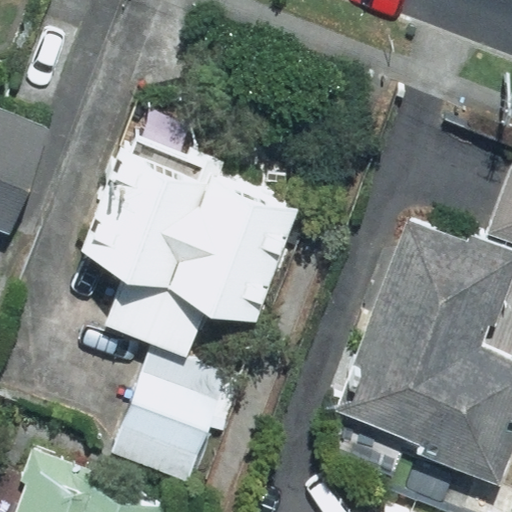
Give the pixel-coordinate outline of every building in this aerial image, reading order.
[(48,119),(0,100),(0,222),(7,225),(48,119)] [(246,309),(286,197),(206,169),(211,156),(124,125),(82,244),(120,258),(99,316),(177,343),(195,291),(246,309)] [(511,147),(482,224),(511,235),(511,147)] [(464,230),(401,207),(330,398),(415,429),(411,439),(496,471),(511,428),(511,397),(510,397),(511,391),(511,346),(477,334),(485,314),(491,317),(511,262),(511,242),(465,225),(464,230)] [(228,374),(151,343),(111,446),(188,476),(228,374)] [(163,511),(171,491),(30,441),(18,474),(24,476),(10,511),(163,511)] [(412,511),(377,500),(373,511),(412,511)]
